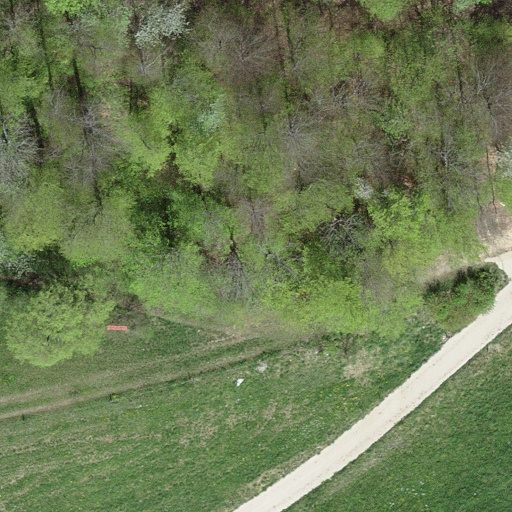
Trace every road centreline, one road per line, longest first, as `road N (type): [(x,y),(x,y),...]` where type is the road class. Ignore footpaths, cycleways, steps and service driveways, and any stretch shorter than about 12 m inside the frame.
road 1 (track): [(264,511),(354,446),(511,293)]
road 2 (track): [(327,255),(220,245),(0,257)]
road 3 (track): [(511,247),(327,255)]
